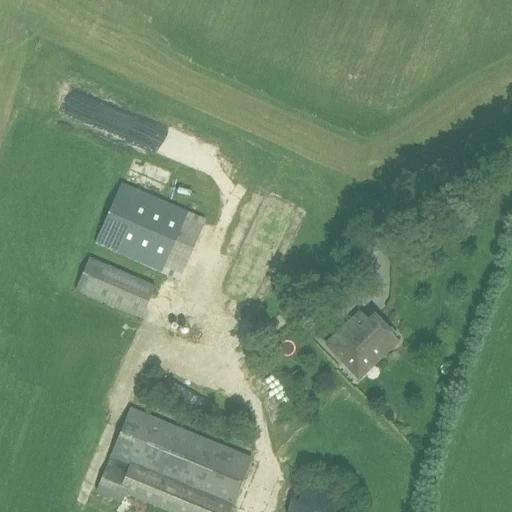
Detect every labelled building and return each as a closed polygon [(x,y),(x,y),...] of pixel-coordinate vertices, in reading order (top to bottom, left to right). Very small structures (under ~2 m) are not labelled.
[(135,123),(144,136),(156,128),(137,100),(117,113),(127,129),(135,123)] [(203,220),(120,185),(95,245),(177,280),(203,220)] [(153,288),(88,259),(74,291),(139,319),(153,288)] [(397,335),(387,325),(383,328),(373,317),(355,335),(346,326),(325,345),(343,364),(347,360),(358,371),(370,360),(374,364),(397,342),(393,339),(397,335)] [(140,355),(126,390),(221,429),(236,395),(140,355)] [(228,511),(230,507),(250,460),(130,410),(96,492),(119,502),(122,495),(164,511),(228,511)] [(338,511),(338,508),(335,500),(329,493),(321,489),(312,488),(304,490),(296,494),(290,501),(288,510),(287,511),(338,511)]
